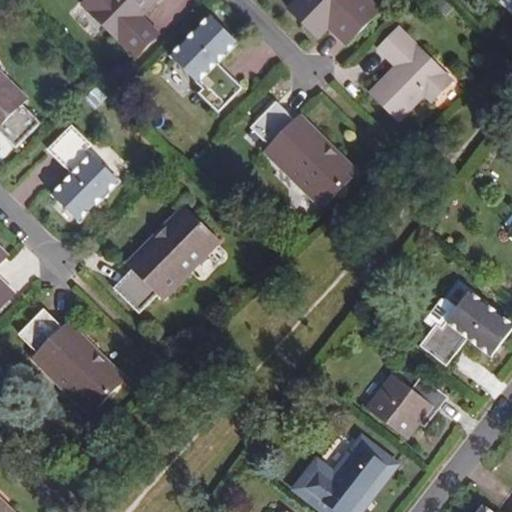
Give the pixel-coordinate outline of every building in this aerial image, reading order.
[(84,0),(83,2),(137,56),(158,34),(140,17),(157,0),(84,0)] [(333,28),(349,43),(383,9),(373,0),(298,0),(292,6),(324,37),(333,28)] [(214,15),(174,54),(206,87),(201,93),(220,112),(243,88),(219,63),(240,41),(214,15)] [(401,26),(381,46),(399,65),(373,91),(403,119),(429,93),(436,100),(457,79),(401,26)] [(0,126),(18,145),(43,119),(24,99),(27,96),(0,68),(0,126)] [(336,155),(297,118),(296,120),(277,102),(252,126),(270,145),(267,149),(324,205),(360,169),(341,151),(336,155)] [(303,113),(297,118),(336,155),(341,151),(303,113)] [(77,172),(57,193),(83,220),(122,180),(90,148),(95,142),(76,124),(52,147),(77,172)] [(185,205),(165,225),(170,230),(133,267),(135,269),(117,287),(142,311),(160,294),(163,297),(221,240),(185,205)] [(170,230),(165,225),(129,262),(133,267),(170,230)] [(0,246),(0,305),(15,290),(0,275),(0,262),(8,254),(0,246)] [(439,321),(423,342),(449,363),(471,336),(494,352),(511,329),(511,321),(472,291),(444,325),(439,321)] [(105,362),(66,324),(64,326),(46,307),(21,332),(39,351),(35,356),(92,412),(128,376),(109,358),(105,362)] [(71,320),(66,324),(105,362),(109,358),(71,320)] [(369,405),(409,436),(421,420),(426,424),(448,396),(421,376),(412,387),(394,374),(369,405)] [(319,498),(336,511),(357,511),(397,461),(366,438),(319,498)] [(0,511),(17,511),(0,494),(0,511)]
